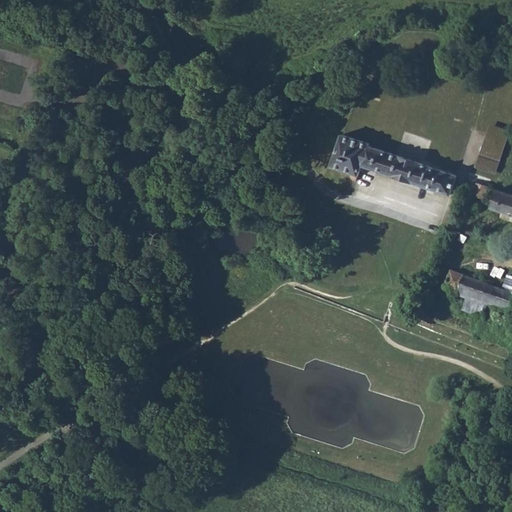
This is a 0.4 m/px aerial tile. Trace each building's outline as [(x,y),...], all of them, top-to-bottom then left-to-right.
[(509,132),(493,127),(489,139),(496,141),(493,150),(486,147),(479,167),(495,173),(509,132)] [(370,143),(343,134),(332,166),(352,173),(352,175),(352,177),(353,178),(354,179),(356,180),(357,180),(362,165),(412,182),(412,181),(451,195),(457,175),(418,162),(401,156),(369,146),(370,143)] [(475,182),(471,194),(486,199),(490,187),(475,182)] [(511,194),(497,189),(491,207),(511,214),(511,194)] [(452,272),(446,290),(468,298),(489,306),(511,315),(511,277),(509,276),(503,291),(452,272)] [(489,306),(468,298),(463,311),(484,319),(489,306)]
